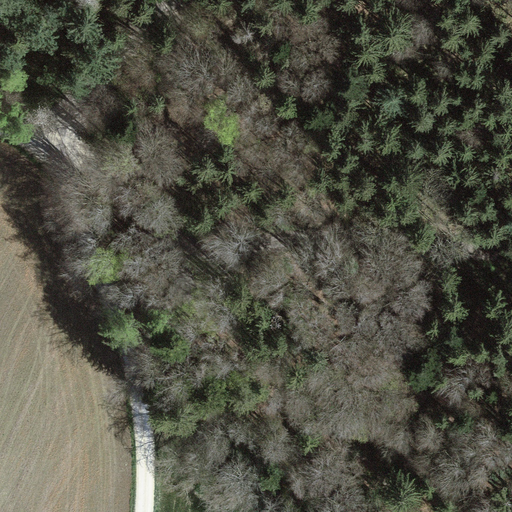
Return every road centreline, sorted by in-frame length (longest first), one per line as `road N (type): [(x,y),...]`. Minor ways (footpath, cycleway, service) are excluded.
road 1 (unclassified): [(179,0),(59,145),(139,379),(154,511)]
road 2 (track): [(0,130),(59,145),(195,269),(268,241),(331,237),(511,249)]
road 3 (track): [(139,379),(152,332),(195,269)]
